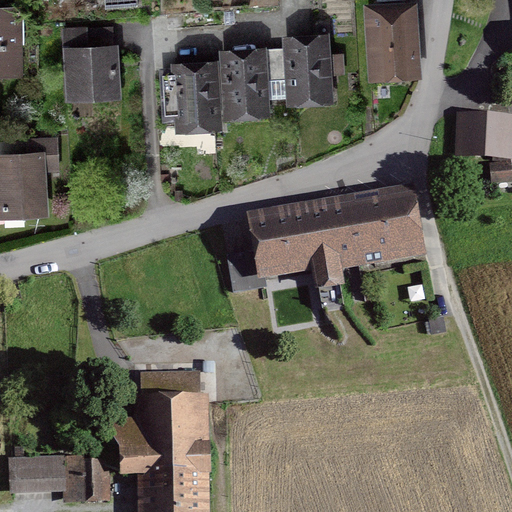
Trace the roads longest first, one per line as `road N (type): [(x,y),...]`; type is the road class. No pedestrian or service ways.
road 1 (residential): [(0,263),(323,182),(394,149),(424,103),(442,0)]
road 2 (track): [(394,149),(511,490)]
